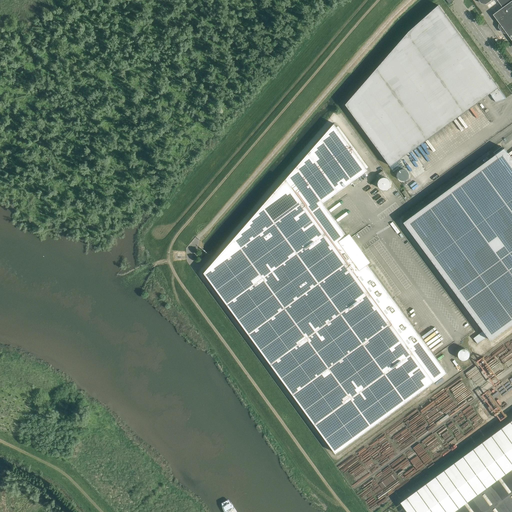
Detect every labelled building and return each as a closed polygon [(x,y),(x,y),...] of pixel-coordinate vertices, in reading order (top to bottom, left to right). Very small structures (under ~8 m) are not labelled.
[(493,15),(511,40),(511,0),(482,0),(486,5),(492,0),(497,0),(503,8),(493,15)] [(500,90),(499,91),(498,88),(499,87),(439,5),(409,32),(346,104),(391,166),(490,93),(492,96),(496,102),(506,99),(500,90)] [(218,257),(204,273),(206,275),(337,454),(448,373),(324,203),(369,170),(334,124),(218,257)] [(491,340),(511,324),(511,158),(505,148),(404,222),(484,330),(474,338),(478,344),(488,337),(491,340)] [(511,511),(511,471),(511,469),(511,468),(511,420),(401,502),(408,511),(511,511)]
